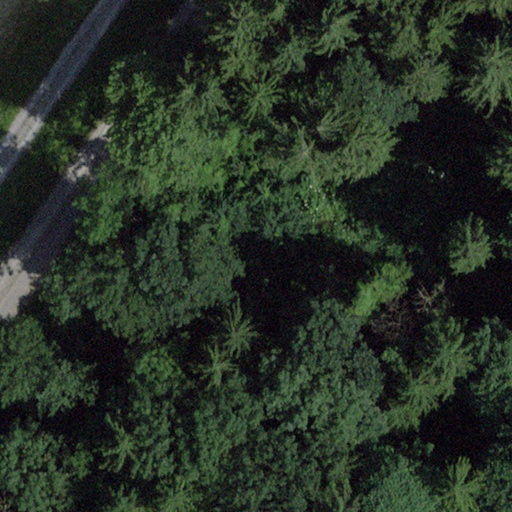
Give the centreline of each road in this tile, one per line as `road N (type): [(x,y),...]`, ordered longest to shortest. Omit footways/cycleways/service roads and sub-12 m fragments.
road 1 (track): [(0,314),(214,0)]
road 2 (track): [(121,0),(0,173)]
